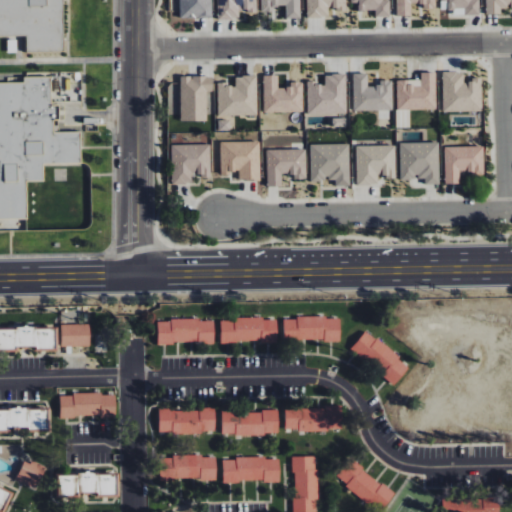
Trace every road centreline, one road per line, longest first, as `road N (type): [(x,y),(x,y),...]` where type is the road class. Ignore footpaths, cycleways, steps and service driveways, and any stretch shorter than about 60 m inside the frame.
road 1 (residential): [(132,377),(323,379),(354,399),(371,437),(394,460),(424,468),(511,466)]
road 2 (residential): [(137,49),(511,40)]
road 3 (secondary): [(138,276),(511,270)]
road 4 (residential): [(221,215),(511,211)]
road 5 (tertiary): [(136,0),(138,276)]
road 6 (residential): [(132,320),(134,511)]
road 7 (residential): [(502,41),(507,212)]
road 8 (secondary): [(0,278),(138,276)]
road 9 (residential): [(0,378),(132,377)]
